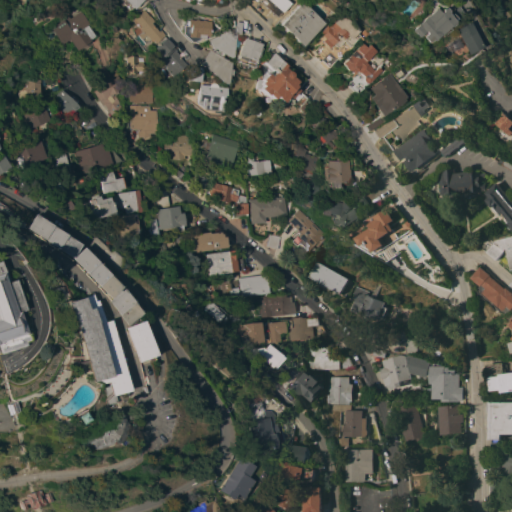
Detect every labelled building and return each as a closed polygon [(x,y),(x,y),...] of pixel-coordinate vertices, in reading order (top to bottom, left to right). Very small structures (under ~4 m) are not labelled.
[(137,0),(128,9),(122,3),(120,5),(114,0),(137,0)] [(280,0),(271,10),(267,6),(265,7),(257,0),(280,0)] [(290,46),(269,24),(290,2),(311,23),(291,45),(290,46)] [(428,13),(434,8),(437,11),(436,11),(437,13),(436,13),(438,15),(441,13),(446,18),(443,21),(443,23),(440,26),(438,26),(421,41),(420,40),(417,43),(411,37),(415,33),(413,31),(406,37),(399,30),(414,16),(414,17),(424,8),(428,13)] [(155,30),(159,35),(149,43),(145,39),(144,40),(140,35),(135,39),(132,35),(135,33),(132,29),(134,27),(127,18),(138,9),(144,16),(148,22),(146,23),(153,31),(155,30)] [(65,15),(67,18),(78,11),(87,24),(85,25),(93,36),(88,39),(89,40),(74,50),(72,46),(66,50),(63,46),(69,42),(67,39),(59,45),(47,27),(65,15)] [(315,26),(316,27),(321,22),(321,23),(329,14),(352,35),(321,69),(319,67),(317,69),(304,56),(306,54),(304,52),(313,42),(311,41),(314,38),(310,35),(311,34),(309,32),(315,26)] [(197,21),(202,21),(201,37),(197,38),(193,38),(189,40),(186,42),(184,41),(176,34),(177,25),(180,25),(181,19),(187,20),(187,19),(190,19),(190,20),(194,20),(197,20),(197,21)] [(202,49),(204,50),(199,40),(221,29),(223,32),(224,31),(224,28),(226,27),(226,22),(231,22),(230,35),(224,34),(226,39),(229,38),(228,47),(228,52),(225,51),(224,57),(222,58),(216,54),(215,57),(223,62),(222,69),(225,69),(225,76),(222,75),(221,83),(219,83),(217,84),(193,63),(194,61),(202,49)] [(458,54),(445,29),(459,22),(471,45),(472,44),(473,47),(471,48),(458,54)] [(241,40),(241,38),(249,41),(248,43),(252,44),(251,48),(252,48),(245,67),(234,63),(235,63),(227,61),(229,56),(228,55),(234,38),(241,40)] [(173,55),(172,56),(180,65),(166,77),(158,68),(160,67),(154,60),(152,62),(148,56),(152,52),(148,48),(159,39),(173,55)] [(356,61),(365,70),(368,66),(372,70),(361,82),(360,83),(359,83),(358,82),(356,81),(355,80),(355,79),(355,78),(355,76),(351,72),(349,74),(335,60),(354,40),(366,51),(356,61)] [(447,56),(444,50),(451,47),(454,52),(447,56)] [(277,66),(276,67),(279,70),(279,71),(280,71),(283,73),(283,76),(289,81),(286,85),(292,90),(284,99),(283,98),(277,105),(268,96),(265,99),(260,94),(258,96),(251,89),(255,85),(252,83),(254,81),(253,80),(259,73),(262,76),(265,72),(263,71),(255,63),(255,62),(263,53),(277,66)] [(124,54),(132,55),(132,56),(134,56),(134,58),(136,58),(136,61),(140,61),(140,64),(141,64),(143,70),(143,73),(135,74),(135,71),(134,71),(133,74),(123,73),(124,54)] [(194,82),(181,80),(183,67),(196,69),(194,82)] [(91,89),(94,87),(93,86),(112,74),(121,90),(111,96),(117,106),(108,113),(100,101),(99,102),(91,89)] [(366,94),(362,89),(381,75),(390,89),(393,87),(400,97),(398,98),(399,101),(388,109),(387,108),(376,116),(363,97),(366,94)] [(57,88),(47,90),(45,81),(55,79),(56,86),(57,88)] [(14,98),(14,90),(16,90),(16,80),(37,80),(37,98),(14,98)] [(131,104),(131,101),(127,102),(126,87),(130,87),(130,83),(150,83),(150,103),(131,104)] [(203,85),(204,84),(205,83),(206,83),(207,83),(209,83),(210,84),(211,85),(212,86),(212,87),(221,88),(220,95),(218,95),(217,111),(198,109),(198,108),(192,104),(191,104),(193,85),(203,85)] [(60,89),(67,96),(73,101),(77,107),(65,116),(50,99),(54,96),(52,94),(60,89)] [(421,96),(407,107),(415,118),(429,108),(421,96)] [(21,131),(14,114),(39,103),(46,120),(21,131)] [(156,133),(148,134),(148,137),(136,137),(136,129),(128,129),(128,105),(140,105),(140,106),(149,106),(149,110),(156,110),(156,133)] [(511,131),(501,122),(500,121),(503,117),(504,118),(509,112),(511,115),(511,131)] [(314,132),(324,123),(337,136),(332,141),(329,137),(326,141),(329,144),(327,146),(314,132)] [(394,167),(386,156),(394,150),(395,151),(424,128),(431,137),(428,139),(437,153),(412,172),(404,162),(409,158),(407,156),(396,165),(394,167)] [(447,156),(446,155),(445,156),(442,152),(443,151),(442,149),(444,147),(445,149),(446,147),(448,145),(449,146),(452,143),(452,142),(454,141),(454,142),(455,141),(455,140),(457,138),(459,136),(460,137),(466,133),(470,138),(447,156)] [(235,141),(229,164),(227,164),(226,167),(202,160),(210,134),(235,141)] [(299,136),(307,135),(307,145),(302,145),(299,136)] [(188,136),(189,158),(170,159),(170,156),(164,156),(163,140),(169,140),(169,139),(172,136),(188,136)] [(14,167),(7,146),(34,138),(41,158),(14,167)] [(39,152),(37,145),(43,143),(45,151),(39,152)] [(99,143),(101,151),(106,150),(110,165),(78,174),(71,151),(99,143)] [(294,159),(295,155),(294,156),(295,146),(298,146),(303,151),(300,157),(299,157),(298,161),(294,159)] [(509,152),(511,153),(511,170),(502,164),(509,152)] [(49,156),(60,153),(61,154),(64,164),(52,167),(49,158),(49,156)] [(302,158),(303,156),(305,156),(305,155),(307,155),(307,156),(312,158),(312,156),(316,157),(316,159),(317,159),(316,162),(314,172),(312,172),(311,179),(297,177),(299,167),(298,166),(298,164),(301,164),(301,161),(299,161),(299,157),(302,158)] [(270,174),(246,175),(246,162),(248,162),(248,157),(252,156),(253,161),(269,160),(270,174)] [(346,160),(349,160),(349,170),(347,170),(346,183),(337,182),(337,190),(327,190),(327,183),(324,183),(324,181),(321,181),(321,167),(324,167),(324,161),(333,161),(333,159),(346,159),(346,160)] [(179,164),(185,169),(179,178),(172,173),(179,164)] [(454,168),(455,172),(472,170),(473,174),(486,172),(487,179),(485,179),(486,189),(449,192),(450,194),(442,194),(441,191),(440,191),(440,188),(441,188),(440,183),(439,183),(439,179),(440,179),(440,178),(438,178),(438,173),(439,173),(439,170),(454,168)] [(108,171),(110,179),(118,177),(121,188),(116,189),(116,191),(112,192),(112,190),(104,192),(104,191),(99,192),(95,175),(108,171)] [(204,187),(196,185),(198,175),(205,177),(204,187)] [(318,182),(315,200),(299,197),(302,179),(318,182)] [(238,190),(236,194),(245,197),(245,217),(231,218),(230,204),(207,197),(211,182),(238,190)] [(500,185),(501,184),(503,186),(501,187),(502,187),(503,186),(505,188),(503,189),(511,198),(511,229),(508,224),(510,222),(510,220),(509,219),(508,218),(505,218),(503,215),(503,213),(501,215),(493,205),(492,206),(486,199),(490,196),(486,192),(498,182),(500,185)] [(122,215),(120,207),(110,209),(108,195),(114,194),(113,193),(135,190),(136,196),(141,196),(143,211),(130,214),(122,215)] [(177,206),(178,213),(181,213),(182,213),(183,218),(182,219),(183,226),(181,226),(181,230),(175,231),(174,227),(158,230),(154,210),(152,192),(164,191),(166,192),(168,206),(175,206),(177,206)] [(269,195),(269,196),(276,196),(276,198),(284,197),(285,216),(263,217),(264,223),(249,224),(247,200),(258,199),(258,195),(269,195)] [(347,225),(347,227),(336,225),(336,224),(335,224),(335,221),(333,221),(334,216),(326,214),(325,216),(318,215),(319,210),(318,210),(321,196),(338,200),(338,202),(349,205),(347,212),(349,212),(356,207),(363,215),(348,225),(347,225)] [(370,203),(365,206),(361,199),(365,196),(370,203)] [(106,202),(107,202),(111,215),(104,216),(104,215),(99,217),(99,216),(87,219),(83,208),(86,208),(84,200),(89,199),(88,198),(95,197),(96,200),(105,197),(106,202)] [(67,213),(55,216),(53,205),(65,203),(66,207),(67,213)] [(376,251),(375,252),(370,244),(369,244),(369,243),(364,247),(361,243),(359,244),(357,240),(358,239),(357,237),(371,227),(369,224),(372,222),(378,217),(377,215),(386,208),(394,220),(389,223),(394,230),(399,238),(390,244),(397,254),(387,261),(380,251),(377,253),(376,251)] [(285,221),(297,209),(320,232),(321,232),(326,237),(323,241),(318,246),(316,244),(310,251),(308,249),(306,252),(298,244),(301,241),(295,236),(298,232),(288,223),(285,221)] [(132,224),(135,223),(136,232),(133,232),(134,236),(116,239),(112,217),(122,215),(130,214),(132,224)] [(58,235),(72,245),(66,255),(67,256),(75,247),(114,287),(111,290),(112,291),(115,289),(135,313),(119,326),(99,301),(102,299),(63,259),(65,258),(64,258),(63,259),(35,241),(36,240),(35,239),(34,240),(16,228),(25,215),(58,235)] [(357,233),(352,237),(348,232),(352,228),(357,233)] [(189,253),(186,236),(208,232),(208,234),(218,232),(218,235),(221,235),(221,237),(223,237),(225,248),(189,253)] [(269,234),(279,237),(276,249),(266,247),(269,234)] [(511,269),(506,249),(505,249),(497,259),(487,251),(496,240),(511,235),(511,269)] [(203,254),(232,250),(233,255),(241,253),(243,268),(241,268),(241,270),(206,276),(203,254)] [(137,255),(140,262),(133,266),(129,258),(134,256),(137,255)] [(348,278),(340,293),(327,286),(326,289),(307,279),(317,261),(348,278)] [(490,274),(489,275),(504,288),(506,287),(511,293),(511,307),(511,309),(507,306),(503,310),(482,292),(486,288),(481,284),(480,285),(470,277),(480,266),(490,274)] [(265,275),(268,294),(240,298),(237,278),(265,275)] [(0,279),(2,279),(12,310),(8,312),(17,341),(12,343),(13,346),(0,350),(0,279)] [(382,318),(377,316),(375,320),(350,310),(356,295),(357,296),(358,295),(353,293),(355,286),(372,292),(370,296),(384,302),(382,306),(387,307),(382,318)] [(68,336),(57,303),(83,294),(85,301),(88,300),(95,322),(102,320),(121,391),(105,395),(107,402),(98,405),(93,388),(100,386),(99,382),(89,385),(88,380),(82,382),(68,336)] [(259,317),(259,315),(255,315),(254,301),(258,300),(257,297),(286,294),(287,302),(292,302),(293,314),(259,317)] [(201,309),(205,304),(211,304),(216,308),(215,309),(222,315),(216,322),(201,309)] [(281,346),(281,348),(277,346),(272,343),(270,343),(268,341),(266,323),(285,321),(285,320),(289,320),(289,319),(310,317),(310,318),(317,317),(318,324),(320,324),(325,334),(315,335),(315,337),(280,341),(281,346)] [(136,321),(149,355),(131,363),(117,328),(136,321)] [(235,345),(233,325),(258,322),(261,341),(235,345)] [(414,338),(415,338),(415,340),(418,339),(419,343),(414,343),(416,353),(405,355),(402,338),(398,341),(392,332),(401,326),(408,335),(413,336),(414,338)] [(263,348),(266,344),(269,347),(280,356),(282,358),(281,360),(281,361),(277,366),(276,366),(273,370),(263,362),(261,364),(259,362),(261,360),(247,349),(261,348),(262,348),(263,348)] [(352,368),(352,369),(306,368),(306,360),(308,360),(308,346),(331,346),(331,351),(339,351),(339,357),(348,357),(353,365),(353,367),(352,368)] [(384,351),(383,357),(371,354),(372,348),(384,351)] [(440,400),(440,398),(431,398),(431,383),(428,383),(428,369),(425,369),(424,374),(409,370),(407,370),(410,378),(400,380),(401,385),(390,388),(384,385),(381,378),(380,378),(379,369),(382,368),(381,359),(398,354),(417,359),(427,363),(427,362),(447,367),(447,369),(453,369),(453,372),(457,372),(458,387),(462,387),(462,401),(461,401),(440,400)] [(511,390),(500,392),(500,389),(488,390),(485,364),(501,362),(503,373),(511,372),(511,390)] [(285,382),(281,378),(290,371),(293,374),(285,382)] [(302,394),(301,395),(289,385),(301,371),(304,372),(305,371),(310,375),(310,374),(318,381),(317,383),(322,386),(319,389),(321,390),(311,402),(302,394)] [(348,383),(349,383),(349,384),(350,384),(350,386),(351,386),(351,390),(350,390),(350,403),(325,403),(325,388),(328,388),(328,383),(329,383),(329,376),(348,377),(348,383)] [(413,399),(424,435),(405,441),(403,434),(402,434),(394,405),(413,399)] [(252,403),(257,401),(259,412),(260,412),(266,412),(267,414),(269,414),(269,425),(272,424),(274,433),(269,434),(272,448),(247,452),(242,421),(244,421),(245,414),(243,413),(245,405),(252,403)] [(511,433),(501,433),(501,439),(490,438),(489,411),(487,411),(487,401),(511,401),(511,433)] [(0,415),(0,403),(5,402),(8,412),(2,414),(0,415)] [(458,404),(459,413),(462,413),(463,421),(460,422),(461,432),(446,433),(446,435),(442,435),(442,434),(440,434),(437,406),(458,404)] [(350,405),(350,408),(345,408),(344,414),(342,414),(343,411),(338,411),(338,410),(331,410),(331,411),(328,411),(328,410),(327,410),(327,405),(350,405)] [(338,444),(338,443),(332,443),(332,437),(337,437),(337,439),(340,437),(341,435),(342,431),(340,430),(340,424),(344,424),(345,409),(361,410),(361,418),(365,418),(365,429),(366,430),(366,434),(364,436),(342,436),(342,437),(348,437),(348,444),(348,445),(338,445),(338,444)] [(75,412),(80,420),(73,425),(68,417),(75,412)] [(76,443),(82,440),(95,432),(97,430),(100,427),(101,428),(102,427),(106,430),(106,428),(108,425),(108,424),(109,422),(110,418),(117,418),(117,419),(116,422),(120,423),(120,425),(120,429),(118,436),(116,440),(111,445),(106,442),(99,447),(86,450),(84,444),(78,446),(76,443)] [(134,420),(132,432),(124,430),(125,423),(134,420)] [(502,442),(502,453),(491,453),(490,442),(502,442)] [(306,460),(307,446),(285,444),(284,458),(306,460)] [(231,452),(232,449),(245,453),(244,455),(242,462),(249,466),(242,477),(248,481),(237,499),(231,494),(228,500),(213,491),(232,461),(228,460),(231,452)] [(358,449),(372,449),(373,473),(365,473),(365,481),(346,481),(344,449),(358,449)] [(511,449),(511,472),(511,478),(502,477),(504,464),(503,464),(504,455),(505,455),(505,453),(508,453),(509,449),(511,449)] [(284,477),(270,475),(272,461),(302,466),(302,467),(316,469),(314,480),(299,478),(299,482),(284,480),(284,477)] [(292,500),(292,501),(293,503),(286,511),(284,511),(283,511),(279,509),(278,510),(265,500),(265,499),(255,491),(265,477),(276,486),(277,486),(292,500)] [(490,479),(503,480),(503,496),(490,495),(490,479)] [(323,496),(322,511),(304,511),(304,496),(305,496),(305,486),(322,486),(322,496),(323,496)] [(17,502),(22,500),(22,501),(24,500),(23,496),(24,495),(23,494),(28,493),(37,490),(37,491),(39,490),(40,495),(42,495),(47,493),(49,501),(45,503),(43,499),(41,499),(42,504),(41,504),(41,505),(34,508),(28,509),(28,508),(27,509),(26,504),(23,505),(24,509),(19,511),(17,502)] [(244,511),(239,505),(254,493),(268,511),(244,511)] [(182,511),(215,511),(211,501),(203,504),(202,501),(194,504),(196,507),(182,511)]
